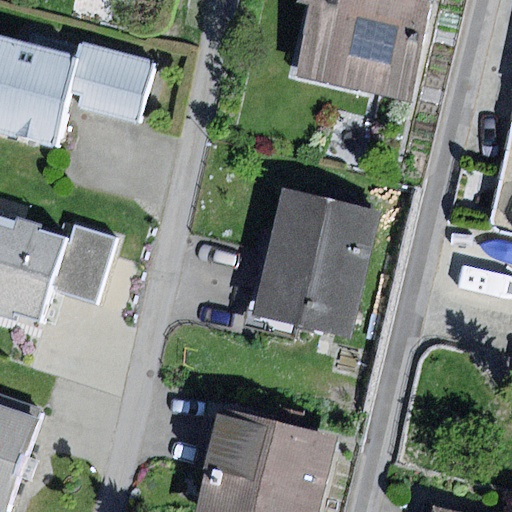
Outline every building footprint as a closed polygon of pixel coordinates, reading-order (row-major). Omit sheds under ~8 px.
[(431,0),(301,0),(300,4),(315,7),(298,78),(407,103),(431,0)] [(79,56),(0,36),(0,131),(56,145),(70,90),(79,56)] [(81,44),(79,56),(70,90),(84,94),(80,110),(138,124),(153,61),(81,44)] [(511,124),(492,219),(492,226),(494,230),(497,232),(511,235),(511,124)] [(387,214),(282,189),(251,319),(356,344),(387,214)] [(68,237),(0,215),(0,313),(40,326),(51,289),(68,237)] [(68,237),(51,289),(96,304),(117,240),(72,225),(68,237)] [(0,510),(3,511),(5,511),(41,409),(0,394),(0,510)] [(322,511),(340,438),(222,410),(197,511),(322,511)]
